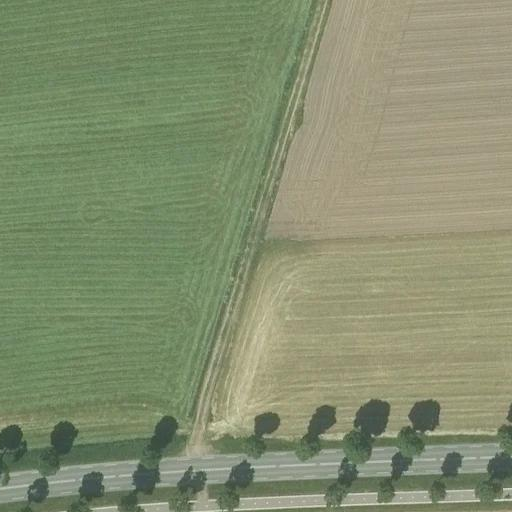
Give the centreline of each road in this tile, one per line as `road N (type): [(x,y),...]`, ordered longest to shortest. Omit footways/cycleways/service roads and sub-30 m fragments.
road 1 (secondary): [(0,493),(224,469),(511,460)]
road 2 (track): [(318,0),(192,429),(196,472)]
